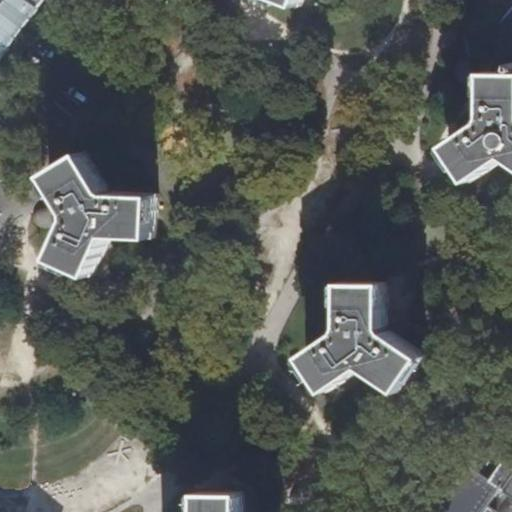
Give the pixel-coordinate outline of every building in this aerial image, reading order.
[(491,74),(511,73),(511,12),(494,34),(510,47),(493,66),(491,74)] [(511,73),(491,74),(487,74),(488,116),(486,122),(450,145),(475,181),(511,156),(511,73)] [(462,78),(457,80),(453,83),(450,88),(449,93),(451,98),(454,102),(459,105),(464,105),(469,104),(474,100),(476,95),(477,90),(475,85),(472,81),(467,79),(462,78)] [(90,151),(54,174),(76,209),(76,219),(58,254),(95,273),(114,232),(160,233),(161,192),(117,192),(112,187),(90,151)] [(35,197),(30,199),(26,202),(23,207),(23,212),(24,217),(27,221),(32,224),(37,224),(43,223),(47,219),(49,215),(50,210),(48,204),(45,200),(40,198),(35,197)] [(345,283),(346,324),(344,330),(307,356),(332,391),(369,366),(405,390),(429,354),(392,331),(388,324),(389,282),(345,283)] [(420,297),(415,299),(411,302),(408,307),(408,312),(410,317),(413,321),(418,324),(423,324),(428,323),(432,320),(435,315),(435,310),(434,305),(430,300),(425,298),(420,297)] [(511,511),(511,441),(488,424),(463,460),(428,511),(511,511)] [(301,479),(296,480),(292,484),(289,488),(289,494),(290,499),(294,503),(298,505),(304,506),(309,504),(313,501),(315,496),(316,491),(314,486),(311,482),(306,479),(301,479)] [(205,491),(204,511),(247,511),(248,492),(205,491)]
